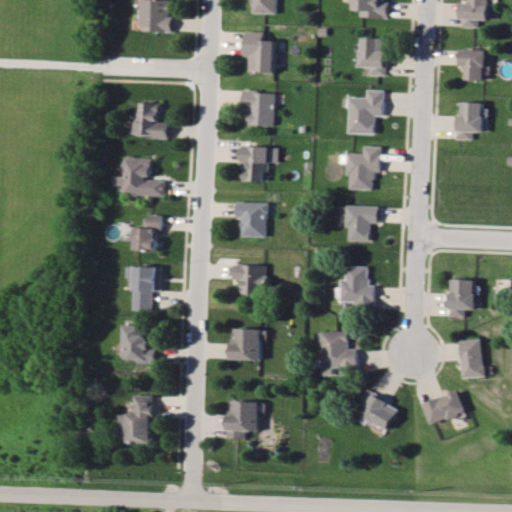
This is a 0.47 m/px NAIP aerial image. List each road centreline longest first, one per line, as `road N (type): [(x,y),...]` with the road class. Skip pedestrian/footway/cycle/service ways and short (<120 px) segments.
road 1 (residential): [(193,497),(211,0)]
road 2 (tertiary): [(511,504),(85,498)]
road 3 (residential): [(426,0),(415,357)]
